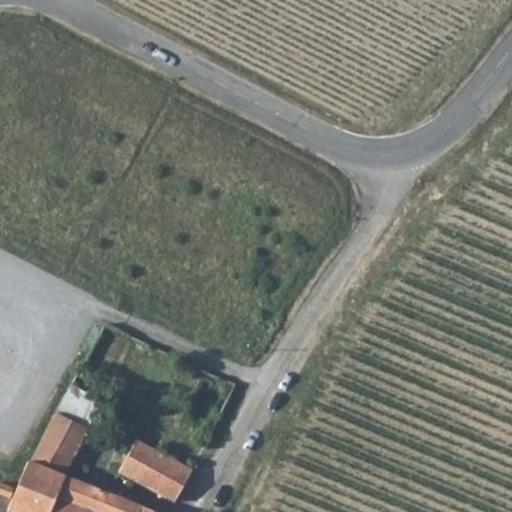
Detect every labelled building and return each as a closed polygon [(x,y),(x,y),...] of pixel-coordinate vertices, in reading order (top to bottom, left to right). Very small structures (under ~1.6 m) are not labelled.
[(70,385),(55,413),(85,429),(100,400),(70,385)] [(85,429),(55,413),(33,454),(29,462),(26,461),(7,511),(9,511),(153,511),(63,475),(85,429)] [(210,436),(201,432),(196,443),(204,447),(210,436)] [(191,471),(154,451),(137,482),(172,500),(174,502),(191,471)] [(13,488),(0,482),(0,494),(9,498),(13,488)]
